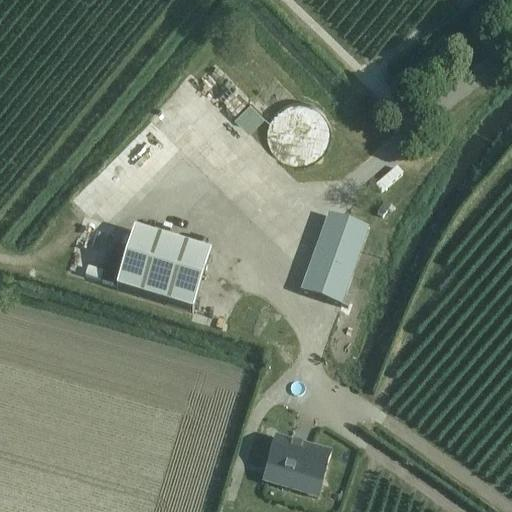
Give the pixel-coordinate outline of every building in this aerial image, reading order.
[(234,117),(248,131),(263,117),(249,103),(234,117)] [(269,145),(273,154),(281,161),(290,166),(300,167),(311,164),(319,159),(326,151),(329,139),(328,128),(323,117),(314,110),(303,106),(293,106),(284,109),(275,116),(270,124),(268,134),(269,145)] [(365,230),(328,217),(301,292),(339,305),(365,230)] [(115,290),(159,304),(193,314),(211,256),(133,232),(115,290)] [(324,484),(332,455),(276,440),(268,469),(324,484)]
